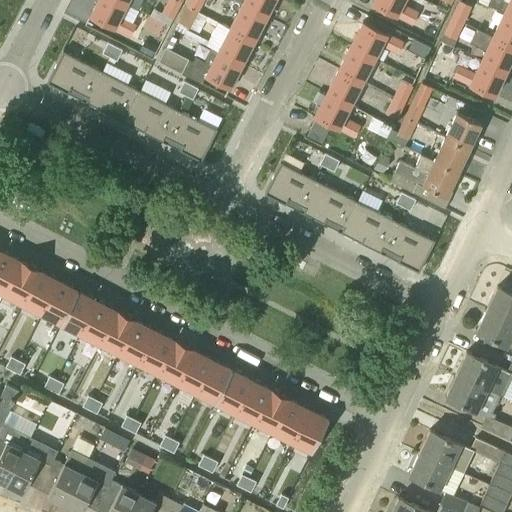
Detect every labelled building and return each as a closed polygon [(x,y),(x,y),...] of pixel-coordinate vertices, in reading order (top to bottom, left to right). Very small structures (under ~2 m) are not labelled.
[(119,17),(126,4),(118,0),(98,0),(90,15),(130,36),(136,26),(119,17)] [(118,0),(126,4),(137,9),(141,0),(118,0)] [(182,1),(178,0),(167,0),(161,12),(173,18),(182,1)] [(198,11),(203,0),(188,0),(186,5),(198,11)] [(233,0),(221,23),(230,28),(254,40),(266,16),(242,4),(234,0),(233,0)] [(274,0),(234,0),(242,4),(266,16),(274,0)] [(402,5),(404,0),(373,0),(372,3),(412,24),(418,13),(402,5)] [(458,0),(451,16),(463,22),(471,5),(460,0),(458,0)] [(511,0),(490,0),(488,5),(504,12),(511,15),(511,0)] [(198,11),(186,5),(178,21),(189,27),(198,11)] [(511,45),(511,15),(504,12),(493,36),(511,45)] [(463,22),(451,16),(443,33),(455,38),(456,35),(463,22)] [(351,45),(375,57),(381,45),(397,53),(403,41),(363,21),(351,45)] [(254,40),(230,28),(218,51),(242,64),(254,40)] [(511,45),(493,36),(478,29),(472,42),(486,49),(481,60),(506,72),(511,58),(511,45)] [(430,46),(413,38),(407,49),(425,58),(430,46)] [(102,52),(110,56),(115,45),(108,41),(102,52)] [(152,57),(157,48),(148,43),(143,53),(152,57)] [(115,45),(110,56),(117,60),(122,49),(115,45)] [(339,69),(363,81),(375,57),(351,45),(339,69)] [(193,61),(190,59),(171,49),(165,46),(158,61),(182,73),(201,83),(205,75),(230,88),(242,64),(218,51),(212,47),(205,61),(195,56),(193,61)] [(47,82),(68,92),(71,87),(88,96),(86,100),(82,98),(81,99),(86,102),(102,70),(63,50),(47,82)] [(506,72),(481,60),(475,73),(459,65),(454,77),(494,96),(506,72)] [(327,92),(351,105),(363,81),(339,69),(327,92)] [(102,70),(86,102),(107,112),(109,106),(126,115),(124,120),(120,118),(120,119),(124,121),(140,89),(102,70)] [(400,79),(393,96),(405,102),(412,85),(400,79)] [(191,84),(184,80),(178,91),(186,95),(191,84)] [(191,84),(186,95),(193,98),(198,88),(191,84)] [(140,89),(124,121),(145,131),(148,126),(165,134),(162,139),(158,137),(158,138),(162,140),(179,109),(140,89)] [(351,105),(327,92),(315,116),(316,117),(331,125),(355,137),(360,125),(352,121),(358,108),(351,105)] [(193,98),(186,95),(180,105),(188,108),(193,98)] [(397,118),(405,102),(393,96),(385,113),(397,118)] [(404,116),(416,122),(424,105),(412,99),(404,116)] [(180,150),(201,160),(218,129),(179,109),(162,140),(167,143),(168,142),(164,140),(166,135),(183,144),(180,150)] [(446,135),(446,136),(470,147),(481,123),(457,112),(446,135)] [(416,122),(404,116),(396,133),(408,139),(416,122)] [(304,136),(321,145),(331,125),(316,117),(307,136),(305,135),(304,136)] [(426,155),(434,160),(459,171),(470,147),(446,136),(446,135),(437,132),(426,155)] [(332,156),(325,152),(320,163),(327,167),(332,156)] [(374,168),(382,172),(390,157),(381,153),(374,168)] [(459,171),(434,160),(426,155),(420,153),(414,166),(400,160),(391,180),(413,191),(417,182),(447,196),(459,171)] [(332,156),(327,167),(334,171),(340,160),(332,156)] [(265,193),(286,203),(289,198),(306,207),(303,211),(299,209),(299,210),(304,213),(320,181),(281,161),(265,193)] [(320,181),(304,213),(324,223),(327,217),(344,226),(341,231),(337,229),(337,230),(342,232),(358,200),(320,181)] [(396,202),(403,206),(409,195),(402,191),(396,202)] [(410,209),(416,199),(409,195),(403,206),(410,209)] [(358,200),(342,232),(362,242),(365,237),(382,246),(380,250),(376,248),(375,249),(380,251),(396,220),(358,200)] [(398,261),(419,271),(435,240),(396,220),(380,251),(385,254),(385,253),(381,251),(384,246),(401,255),(398,261)] [(1,250),(0,252),(0,290),(4,293),(21,260),(1,250)] [(23,303),(40,269),(21,259),(21,260),(4,293),(23,303)] [(42,313),(59,279),(40,269),(23,303),(42,313)] [(61,322),(79,289),(59,279),(42,313),(61,322)] [(487,309),(511,320),(511,292),(497,286),(487,309)] [(81,332),(98,299),(79,289),(61,322),(81,332)] [(100,342),(117,309),(98,299),(81,332),(100,342)] [(119,352),(136,319),(117,309),(100,342),(119,352)] [(511,320),(487,309),(476,331),(508,346),(508,345),(511,347),(511,320)] [(138,362),(155,329),(136,319),(119,352),(138,362)] [(158,371),(175,338),(155,329),(138,362),(158,371)] [(177,381),(194,348),(175,338),(158,371),(177,381)] [(196,391),(213,358),(194,348),(177,381),(196,391)] [(456,374),(487,388),(498,366),(467,351),(456,374)] [(13,370),(19,359),(11,355),(6,366),(13,370)] [(215,401),(232,367),(213,358),(196,391),(215,401)] [(13,370),(20,374),(26,363),(19,359),(13,370)] [(235,411),(252,377),(232,367),(215,401),(235,411)] [(476,411),(487,388),(456,374),(445,396),(476,411)] [(44,386),(51,389),(57,379),(50,375),(44,386)] [(254,421),(271,387),(252,377),(235,411),(254,421)] [(51,389),(59,393),(64,382),(57,379),(51,389)] [(0,428),(3,422),(9,411),(19,391),(20,390),(6,383),(0,394),(0,428)] [(273,430),(290,397),(271,387),(254,421),(273,430)] [(83,406),(90,409),(96,398),(88,395),(83,406)] [(292,440),(309,407),(290,397),(273,430),(292,440)] [(90,409),(97,413),(103,402),(96,398),(90,409)] [(328,417),(309,407),(292,440),(311,450),(312,451),(330,417),(328,416),(328,417)] [(129,429),(134,418),(127,414),(121,425),(129,429)] [(511,436),(511,427),(510,426),(486,415),(481,427),(504,438),(510,441),(511,436)] [(129,429),(136,433),(141,422),(134,418),(129,429)] [(0,480),(6,484),(22,452),(30,435),(3,422),(0,428),(0,480)] [(419,452),(450,467),(461,444),(430,429),(419,452)] [(125,450),(131,439),(120,433),(114,444),(125,450)] [(167,448),(172,438),(165,434),(160,445),(167,448)] [(38,488),(49,494),(47,497),(63,505),(80,472),(94,444),(77,436),(63,463),(53,458),(38,488)] [(167,448),(174,452),(180,441),(172,438),(167,448)] [(505,452),(499,449),(475,438),(470,449),(493,461),(493,460),(500,463),(505,452)] [(133,445),(126,459),(150,470),(156,456),(133,445)] [(23,492),(28,483),(38,488),(53,458),(47,455),(44,462),(39,459),(38,461),(22,452),(6,484),(23,492)] [(440,489),(450,467),(419,452),(409,474),(440,489)] [(511,454),(505,452),(500,463),(511,468),(511,454)] [(205,468),(211,457),(204,454),(198,464),(205,468)] [(205,468),(213,472),(218,461),(211,457),(205,468)] [(511,468),(500,463),(495,474),(511,481),(511,468)] [(96,510),(102,497),(111,479),(109,478),(105,485),(97,481),(97,480),(80,472),(63,505),(77,511),(81,511),(86,504),(96,510)] [(237,484),(244,488),(249,477),(242,473),(237,484)] [(511,481),(495,474),(490,485),(511,494),(511,493),(511,481)] [(244,488),(251,491),(257,481),(249,477),(244,488)] [(111,479),(102,497),(96,510),(100,511),(129,511),(138,494),(121,485),(111,479)] [(490,485),(485,496),(507,505),(511,494),(490,485)] [(153,501),(138,494),(129,511),(163,511),(171,498),(159,491),(153,501)] [(440,503),(458,511),(464,511),(469,503),(445,492),(440,503)] [(276,504),(283,508),(289,497),(282,493),(276,504)] [(390,511),(429,511),(430,511),(398,496),(390,511)] [(503,511),(507,505),(485,496),(480,507),(492,511),(503,511)] [(171,498),(163,511),(198,511),(203,502),(202,502),(196,511),(177,511),(182,503),(171,498)] [(203,502),(198,511),(220,511),(221,511),(203,502)] [(458,511),(440,503),(436,511),(458,511)] [(478,511),(480,507),(469,503),(464,511),(478,511)]
